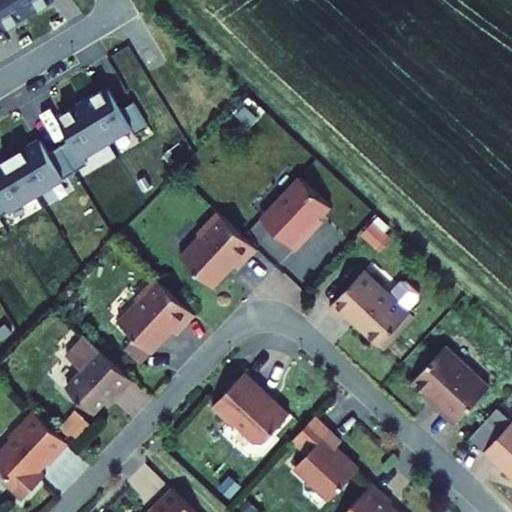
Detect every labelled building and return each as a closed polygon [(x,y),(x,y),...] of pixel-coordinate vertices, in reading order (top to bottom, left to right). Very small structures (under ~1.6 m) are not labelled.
[(0,0),(0,18),(5,27),(30,12),(23,0),(0,0)] [(23,0),(30,12),(50,0),(23,0)] [(85,102),(109,143),(133,128),(137,134),(150,127),(135,102),(123,109),(110,87),(85,102)] [(61,146),(76,171),(89,164),(85,157),(109,143),(85,102),(60,117),(73,139),(61,146)] [(239,118),(250,128),(260,117),(249,107),(239,118)] [(38,194),(76,171),(61,146),(49,153),(41,140),(25,150),(24,148),(14,154),(15,156),(38,194)] [(38,194),(15,156),(0,164),(0,216),(0,217),(38,194)] [(262,217),(296,249),(316,228),(313,225),(331,205),(300,176),(262,217)] [(257,248),(218,210),(200,229),(201,234),(181,255),(214,286),(234,264),(239,268),(257,248)] [(364,233),(375,244),(390,228),(379,218),(364,233)] [(358,322),(379,345),(410,312),(408,310),(390,293),(364,269),(330,306),(343,318),(347,314),(358,322)] [(173,329),(178,333),(196,314),(156,276),(138,295),(138,300),(119,321),(135,335),(152,351),(173,329)] [(408,310),(419,298),(419,291),(407,280),(401,281),(390,293),(408,310)] [(65,308),(74,310),(78,295),(68,293),(65,308)] [(117,387),(122,391),(133,379),(86,334),(67,354),(83,369),(68,385),(95,411),(117,387)] [(125,346),(142,362),(152,351),(135,335),(125,346)] [(435,404),(455,423),(490,385),(446,344),(414,379),(438,401),(435,404)] [(7,372),(15,375),(19,361),(11,359),(7,372)] [(264,441),(290,413),(274,398),(273,400),(263,391),(265,389),(245,371),(212,406),(234,427),(237,424),(256,442),(264,441)] [(76,441),(93,424),(74,407),(58,424),(76,441)] [(511,421),(497,408),(470,436),(485,451),(511,421)] [(70,443),(38,413),(31,420),(24,420),(13,432),(13,439),(0,453),(0,465),(8,473),(3,478),(24,497),(47,474),(40,467),(50,456),(54,460),(70,443)] [(330,499),(359,468),(337,446),(342,441),(315,416),(293,439),(308,453),(295,467),(330,499)] [(511,421),(485,451),(511,475),(511,421)] [(229,476),(220,487),(230,497),(240,486),(229,476)] [(372,483),(345,511),(393,511),(387,506),(392,501),(372,483)] [(197,511),(173,487),(153,508),(156,511),(154,511),(197,511)] [(239,506),(245,511),(260,511),(261,511),(247,498),(239,506)]
